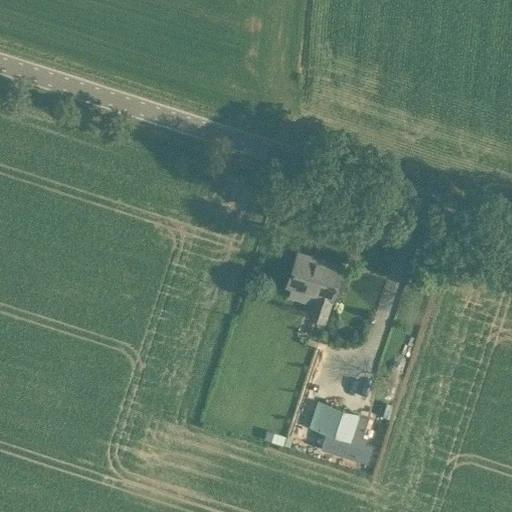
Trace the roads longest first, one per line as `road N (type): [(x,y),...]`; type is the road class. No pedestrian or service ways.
road 1 (unclassified): [(511,236),(0,72)]
road 2 (track): [(165,511),(285,164)]
